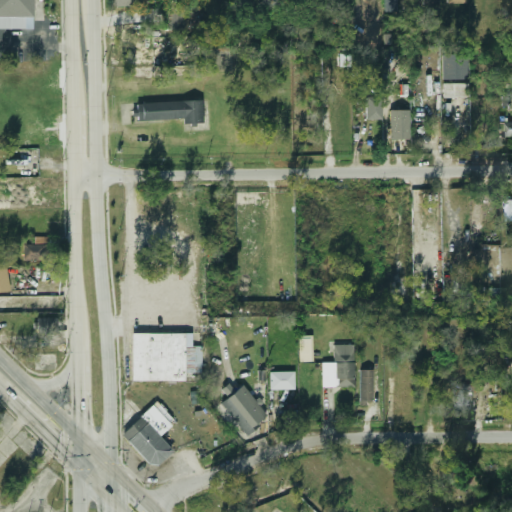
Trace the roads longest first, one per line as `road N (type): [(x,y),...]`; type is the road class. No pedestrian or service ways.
road 1 (secondary): [(112,466),(97,0)]
road 2 (residential): [(511,169),(77,176)]
road 3 (residential): [(511,437),(296,443),(152,505)]
road 4 (secondary): [(77,0),(79,323)]
